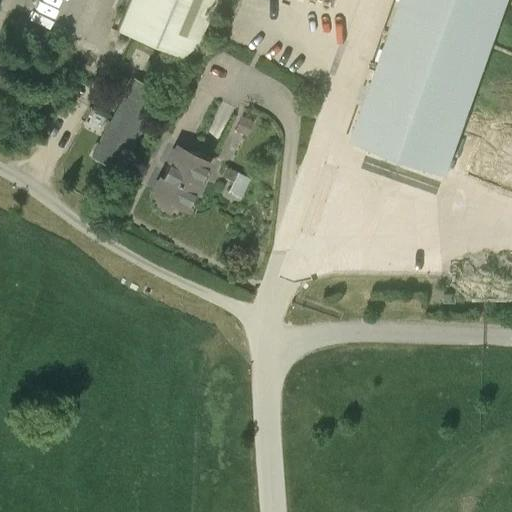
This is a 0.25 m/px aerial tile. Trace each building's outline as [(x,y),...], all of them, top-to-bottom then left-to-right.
[(187,61),(213,0),(126,0),(114,31),(187,61)] [(501,0),(395,0),(349,140),(444,171),(501,0)] [(118,175),(120,171),(160,95),(129,80),(90,155),(88,159),(118,175)] [(186,206),(208,163),(176,146),(154,190),(186,206)] [(240,194),(248,175),(228,167),(220,186),(240,194)]
